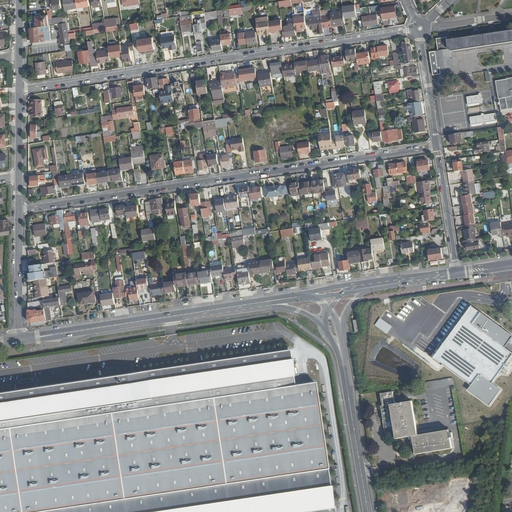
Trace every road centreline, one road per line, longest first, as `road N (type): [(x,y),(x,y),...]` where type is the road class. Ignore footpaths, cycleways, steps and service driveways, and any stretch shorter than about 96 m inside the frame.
road 1 (residential): [(18,208),(437,146)]
road 2 (residential): [(415,29),(18,88)]
road 3 (secondary): [(257,302),(18,339)]
road 4 (secondary): [(341,358),(368,511)]
road 5 (residential): [(18,208),(18,339)]
road 6 (residential): [(457,273),(437,146)]
